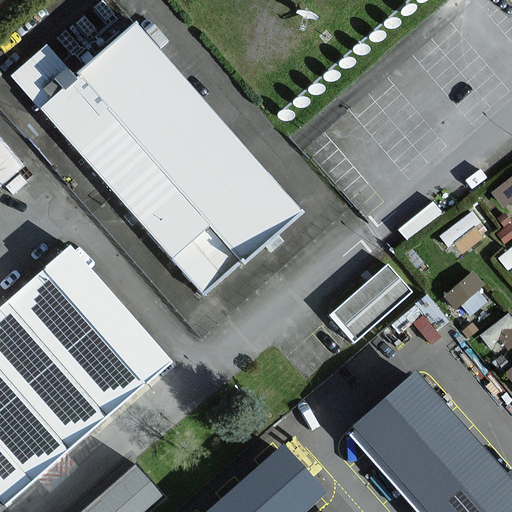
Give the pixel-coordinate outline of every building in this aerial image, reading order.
[(298,213),(136,27),(42,109),(205,294),(298,213)] [(0,181),(0,182),(27,160),(0,127),(0,181)] [(511,170),(492,187),(505,202),(511,196),(511,170)] [(474,205),(444,229),(461,251),(491,227),(474,205)] [(69,249),(0,309),(0,494),(7,502),(168,361),(69,249)] [(336,312),(357,336),(409,290),(388,266),(336,312)] [(449,289),(472,314),(495,293),(471,268),(449,289)] [(499,350),(511,340),(511,313),(510,310),(484,330),(499,350)] [(511,511),(511,480),(418,372),(356,425),(360,431),(356,435),(423,511),(511,511)] [(300,511),(324,492),(284,448),(212,511),(300,511)] [(83,511),(140,511),(159,495),(135,468),(83,511)]
